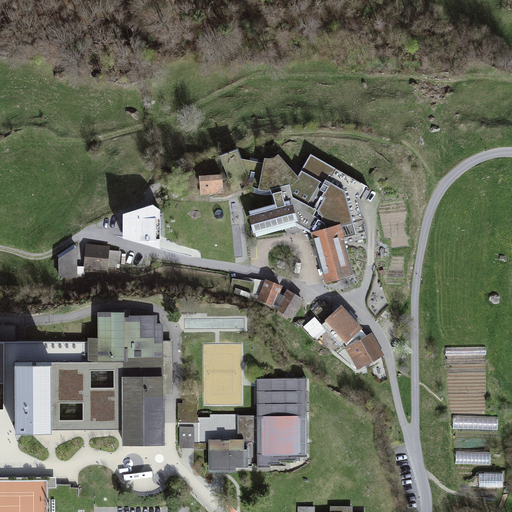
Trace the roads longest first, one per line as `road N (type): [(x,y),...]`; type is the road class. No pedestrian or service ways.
road 1 (track): [(0,144),(90,139),(161,122),(253,76),(511,79)]
road 2 (residential): [(413,443),(386,345),(355,302),(84,234)]
road 3 (motorway): [(0,432),(411,511)]
road 4 (residential): [(413,443),(414,305),(427,218),(461,168),(511,152)]
